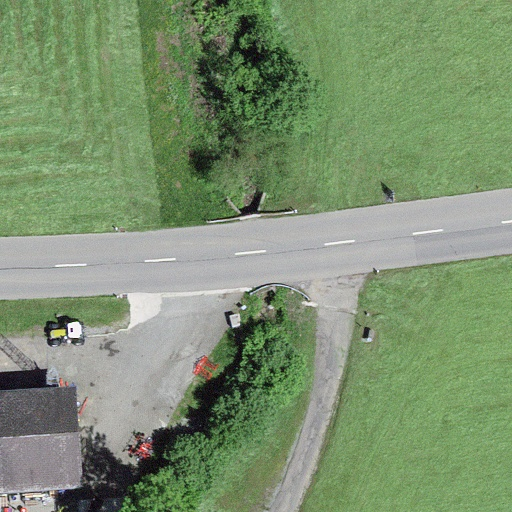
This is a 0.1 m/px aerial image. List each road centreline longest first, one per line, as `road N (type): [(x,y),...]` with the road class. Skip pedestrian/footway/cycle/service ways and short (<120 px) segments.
road 1 (secondary): [(0,267),(238,255),(511,221)]
road 2 (track): [(336,244),(318,417),(285,511)]
